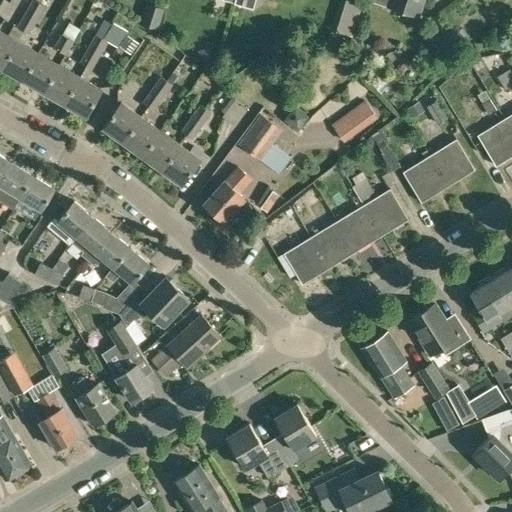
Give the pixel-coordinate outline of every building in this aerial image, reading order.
[(35,0),(32,0),(26,11),(32,14),(31,17),(38,20),(46,6),(35,0)] [(235,0),(235,3),(254,8),(255,0),(235,0)] [(352,37),(354,32),(363,2),(357,0),(338,0),(329,29),(352,37)] [(374,0),(419,15),(424,0),(374,0)] [(159,29),(165,8),(146,3),(141,24),(159,29)] [(26,11),(17,27),(23,30),(30,34),(38,20),(31,17),(32,14),(26,11)] [(108,42),(118,47),(128,31),(114,22),(113,24),(104,39),(108,42)] [(13,25),(7,36),(0,31),(0,67),(1,68),(17,41),(23,30),(17,27),(13,25)] [(66,55),(72,44),(74,41),(62,33),(54,48),(66,55)] [(95,34),(87,48),(100,55),(108,42),(104,39),(95,34)] [(122,43),(133,51),(139,43),(128,35),(122,43)] [(447,65),(457,54),(456,53),(460,49),(447,38),(433,53),(447,65)] [(22,80),(38,53),(17,41),(1,68),(22,80)] [(482,48),(481,42),(467,45),(469,51),(482,48)] [(210,46),(197,50),(202,65),(215,61),(210,46)] [(87,48),(79,62),(92,70),(100,55),(87,48)] [(43,92),(59,65),(38,53),(22,80),(43,92)] [(64,104),(80,76),(59,65),(43,92),(64,104)] [(381,94),(393,82),(384,73),(372,84),(381,94)] [(80,76),(64,104),(86,116),(101,89),(80,76)] [(163,98),(173,84),(161,76),(152,89),(163,98)] [(152,89),(142,103),(154,111),(163,98),(152,89)] [(483,103),(481,104),(488,115),(497,109),(490,98),(483,103)] [(377,115),(366,99),(332,123),(344,139),(377,115)] [(234,124),(245,108),(235,100),(223,116),(234,124)] [(408,108),(413,116),(423,110),(419,102),(408,108)] [(122,142),(140,117),(120,103),(102,128),(122,142)] [(202,126),(212,113),(200,104),(191,118),(202,126)] [(298,130),(310,115),(294,104),(283,119),(298,130)] [(238,143),(261,160),(283,130),(260,113),(238,143)] [(142,156),(159,131),(140,117),(122,142),(142,156)] [(191,118),(181,131),(193,139),(202,126),(191,118)] [(496,165),(511,155),(511,131),(504,118),(478,134),(496,165)] [(391,171),(401,165),(384,138),(387,136),(382,129),(372,136),(382,153),(381,154),(391,171)] [(161,170),(179,145),(159,131),(142,156),(161,170)] [(426,150),(447,185),(474,169),(456,139),(435,151),(432,147),(426,150)] [(181,184),(199,159),(179,145),(161,170),(181,184)] [(206,163),(212,155),(203,149),(198,156),(201,158),(201,159),(206,163)] [(447,185),(426,150),(426,149),(421,152),(424,158),(402,171),(420,201),(447,185)] [(0,181),(11,162),(0,155),(0,181)] [(0,201),(12,208),(32,175),(11,162),(0,181),(0,201)] [(229,225),(240,212),(236,208),(243,200),(237,195),(250,181),(236,168),(202,206),(222,223),(223,222),(229,225)] [(32,175),(12,208),(13,209),(21,196),(40,208),(52,187),(32,175)] [(381,235),(408,219),(389,188),(363,204),(381,235)] [(270,203),(279,212),(291,201),(282,192),(270,203)] [(71,241),(92,216),(73,201),(58,219),(55,216),(47,226),(69,244),(72,242),(71,241)] [(355,251),(381,235),(363,204),(336,220),(355,251)] [(88,259),(110,232),(92,216),(71,241),(72,242),(83,251),(81,254),(88,259)] [(329,267),(355,251),(336,220),(310,236),(329,267)] [(112,267),(129,247),(110,232),(88,259),(95,265),(101,258),(112,267)] [(302,283),(329,267),(310,236),(284,253),(302,283)] [(112,267),(106,275),(114,281),(120,273),(131,282),(131,283),(134,280),(148,263),(129,247),(112,267)] [(45,279),(51,267),(40,262),(34,274),(45,279)] [(511,266),(493,278),(510,305),(511,303),(511,266)] [(58,286),(64,273),(51,267),(45,279),(58,286)] [(0,283),(0,297),(13,306),(16,302),(10,298),(21,281),(8,272),(1,281),(1,282),(0,283)] [(118,312),(122,319),(127,326),(138,314),(142,318),(150,310),(165,324),(189,298),(166,277),(149,294),(142,287),(132,297),(118,312)] [(496,314),(510,305),(493,278),(469,292),(480,310),(473,315),(482,330),(499,319),(496,314)] [(91,300),(95,288),(83,284),(79,297),(91,300)] [(102,307),(117,312),(118,312),(132,297),(124,289),(117,297),(107,292),(96,288),(95,288),(91,300),(92,300),(102,305),(102,307)] [(46,313),(58,307),(53,296),(40,302),(46,313)] [(13,307),(13,306),(0,297),(0,312),(13,307)] [(448,324),(435,304),(409,319),(431,354),(441,348),(445,355),(471,339),(458,318),(448,324)] [(121,320),(122,319),(118,312),(117,312),(109,318),(114,324),(107,328),(123,354),(137,344),(121,320)] [(186,366),(220,336),(201,315),(168,346),(167,345),(151,359),(166,376),(182,362),(186,366)] [(0,338),(29,326),(26,318),(0,329),(0,338)] [(413,384),(400,363),(405,360),(387,331),(360,347),(378,376),(381,375),(393,396),(413,384)] [(116,343),(102,352),(117,376),(116,376),(132,401),(153,387),(137,363),(129,350),(123,354),(116,343)] [(54,376),(68,368),(55,346),(42,354),(54,376)] [(0,369),(15,395),(33,384),(13,349),(0,357),(0,369)] [(446,392),(450,389),(432,362),(417,371),(435,399),(446,392)] [(0,403),(13,397),(0,373),(0,403)] [(89,388),(83,378),(72,385),(79,395),(76,397),(94,425),(116,411),(97,383),(89,388)] [(462,423),(475,415),(467,402),(457,384),(450,389),(446,392),(462,423)] [(57,448),(78,435),(49,391),(36,400),(47,417),(40,422),(57,448)] [(308,450),(303,442),(317,434),(298,402),(274,416),(284,432),(273,439),(289,464),(300,458),(299,456),(308,450)] [(0,413),(0,469),(5,479),(31,464),(14,435),(13,435),(1,416),(0,413)] [(289,464),(273,439),(263,445),(249,422),(226,435),(245,467),(257,459),(267,477),(278,470),(289,464)] [(500,478),(511,464),(511,454),(491,434),(473,452),(500,478)] [(230,511),(219,494),(199,463),(172,480),(192,511),(202,505),(205,511),(230,511)] [(355,466),(314,487),(322,503),(341,494),(345,502),(349,511),(361,511),(388,499),(375,471),(362,477),(355,466)] [(267,507),(262,498),(244,507),(246,511),(286,511),(281,500),(267,507)] [(137,507),(133,500),(114,511),(150,511),(145,503),(137,507)]
